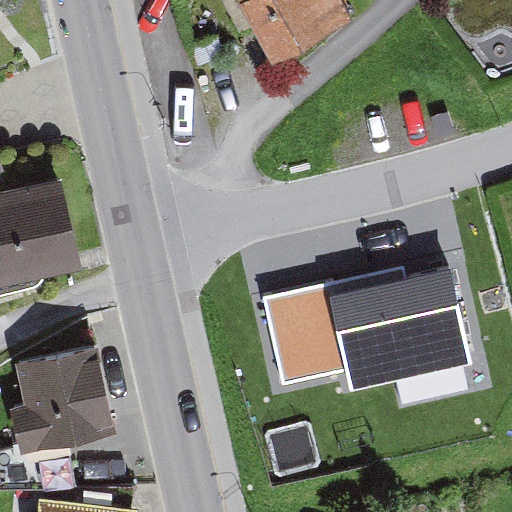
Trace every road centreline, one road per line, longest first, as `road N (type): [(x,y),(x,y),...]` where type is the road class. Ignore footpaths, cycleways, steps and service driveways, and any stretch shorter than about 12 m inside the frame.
road 1 (residential): [(136,226),(282,212),(511,142)]
road 2 (secondary): [(200,511),(136,226)]
road 3 (secondary): [(136,226),(85,0)]
